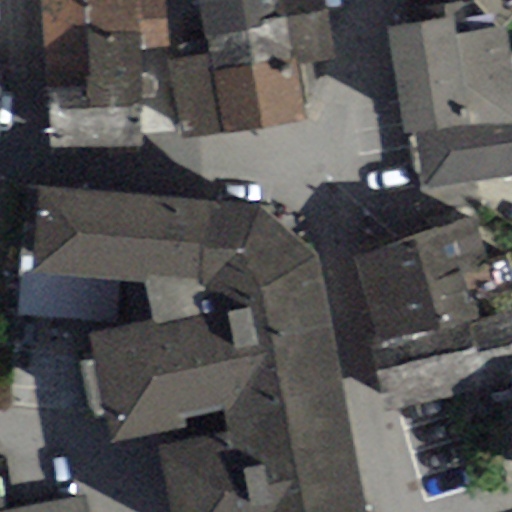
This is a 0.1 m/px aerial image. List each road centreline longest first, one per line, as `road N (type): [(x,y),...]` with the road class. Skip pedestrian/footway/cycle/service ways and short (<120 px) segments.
road 1 (residential): [(389,511),(310,161)]
road 2 (residential): [(310,161),(14,160)]
road 3 (residential): [(375,0),(310,161)]
road 4 (residential): [(14,160),(24,0)]
